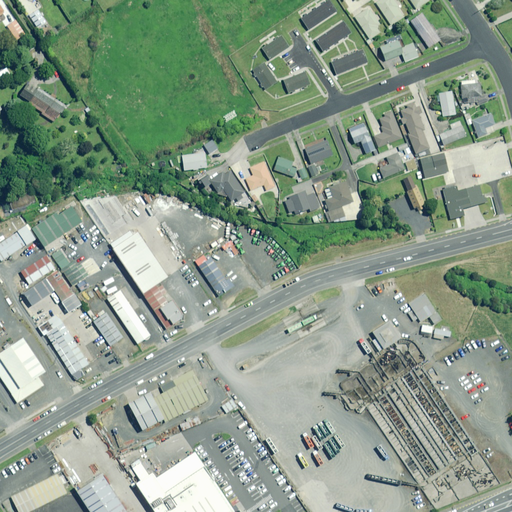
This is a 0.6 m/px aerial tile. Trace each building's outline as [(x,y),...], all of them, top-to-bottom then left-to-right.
[(401,8),(396,0),(380,0),(376,3),(391,25),(405,16),(400,9),(401,8)] [(410,0),(417,9),(429,1),(428,0),(410,0)] [(337,13),(329,1),(301,19),(309,31),(337,13)] [(381,24),(370,7),(355,17),(370,39),(380,33),(376,27),(381,24)] [(47,23),(38,9),(30,15),(38,28),(47,23)] [(441,40),(422,14),(411,22),(429,48),(441,40)] [(26,34),(16,20),(7,26),(17,40),(26,34)] [(332,48),(331,47),(336,44),(337,45),(340,42),(340,41),(345,37),(346,39),(350,37),(348,35),(351,33),(344,22),(316,41),(324,52),(327,50),(327,51),(332,48)] [(289,48),(281,36),(262,49),(270,61),(289,48)] [(402,48),(399,40),(381,47),(386,61),(403,55),(406,62),(419,57),(414,43),(402,48)] [(368,63),(362,50),(332,63),(337,76),(368,63)] [(256,76),(262,84),(260,85),(262,87),(263,87),(266,90),(278,82),(265,63),(253,71),(254,73),(253,74),(255,77),(256,76)] [(296,92),(296,91),(303,88),(304,89),(308,87),(308,86),(310,85),(305,72),(284,81),(289,94),(293,92),(293,93),(296,92)] [(475,84),(475,80),(461,82),(463,99),(467,98),(468,103),(478,102),(478,105),(489,103),(488,94),(483,95),(481,83),(475,84)] [(29,101),(37,89),(28,83),(20,95),(29,101)] [(44,116),(54,101),(37,89),(29,101),(30,102),(29,103),(43,113),(42,114),(44,116)] [(457,114),(452,91),(439,94),(443,117),(457,114)] [(54,101),(44,116),(55,122),(65,108),(54,101)] [(422,113),(419,106),(417,107),(415,101),(406,105),(400,107),(404,118),(402,119),(404,124),(406,123),(410,134),(409,135),(416,154),(430,149),(423,130),(426,130),(420,114),(422,113)] [(93,113),(89,107),(85,110),(89,116),(93,113)] [(403,137),(392,110),(383,113),(385,117),(379,119),(384,132),(375,136),(379,147),(403,137)] [(473,123),(469,113),(465,115),(468,125),(473,123)] [(496,126),(492,114),(473,120),(478,138),(488,135),(486,129),(496,126)] [(376,150),(364,123),(349,129),(355,144),(361,141),(366,154),(376,150)] [(466,137),(462,126),(440,135),(444,145),(466,137)] [(218,149),(212,141),(205,146),(210,154),(218,149)] [(333,156),(327,141),(306,149),(311,164),(333,156)] [(185,171),(193,170),(193,171),(198,170),(198,169),(207,168),(205,153),(183,156),(185,171)] [(405,169),(398,153),(387,158),(390,165),(380,169),(384,178),(405,169)] [(438,154),(419,158),(422,171),(441,167),(438,154)] [(293,162),(279,157),(274,170),(294,177),(297,168),(292,166),(293,162)] [(417,168),(415,160),(406,163),(408,171),(417,168)] [(276,187),(265,162),(251,168),(254,176),(246,179),(251,191),(264,185),(267,191),(276,187)] [(319,174),(315,165),(309,168),(312,177),(319,174)] [(308,177),(305,168),(299,170),(302,179),(308,177)] [(212,184),(219,194),(226,194),(231,202),(236,198),(239,202),(244,198),(241,195),(245,192),(231,171),(225,175),(223,172),(212,179),(209,175),(200,180),(205,188),(212,184)] [(415,186),(411,177),(404,180),(408,191),(407,192),(414,209),(425,204),(417,185),(415,186)] [(354,202),(347,181),(324,188),(328,199),(325,200),(329,211),(354,202)] [(474,184),(439,192),(446,222),(460,219),(458,211),(479,207),(474,184)] [(306,191),(289,197),(290,199),(285,200),(289,213),(294,211),(295,214),(310,209),(310,211),(319,209),(318,204),(314,192),(307,194),(306,191)] [(79,226),(68,207),(29,231),(40,249),(79,226)] [(195,211),(189,207),(186,212),(191,216),(195,211)] [(346,218),(343,209),(328,213),(330,222),(346,218)] [(173,271),(140,217),(104,239),(137,292),(173,271)] [(0,260),(33,241),(24,226),(0,240),(0,260)] [(242,230),(229,236),(232,242),(245,235),(242,230)] [(82,264),(89,277),(100,270),(93,257),(82,264)] [(82,280),(70,261),(54,271),(66,290),(82,280)] [(68,297),(52,272),(42,279),(57,303),(68,297)] [(226,290),(215,272),(202,281),(212,298),(226,290)] [(174,323),(152,288),(137,297),(158,332),(174,323)] [(147,339),(117,291),(103,300),(132,348),(147,339)] [(421,293),(404,304),(415,322),(433,312),(421,293)] [(71,315),(63,303),(46,313),(53,326),(71,315)] [(118,340),(103,315),(90,323),(105,348),(118,340)] [(387,321),(369,332),(381,350),(398,339),(387,321)] [(86,365),(61,324),(41,336),(66,377),(86,365)] [(432,327),(422,325),(421,336),(431,338),(432,327)] [(435,329),(433,338),(444,340),(444,336),(451,337),(452,331),(435,329)] [(42,374),(20,338),(0,350),(0,386),(10,403),(37,387),(33,380),(42,374)] [(353,411),(364,403),(420,487),(468,454),(470,458),(480,452),(420,362),(410,368),(396,347),(340,384),(347,394),(343,397),(353,411)] [(126,405),(138,430),(156,421),(158,424),(200,403),(189,380),(152,399),(149,394),(126,405)] [(237,406),(232,399),(222,406),(227,413),(237,406)] [(201,424),(199,417),(191,420),(190,417),(186,419),(187,421),(180,424),(182,431),(201,424)] [(136,454),(120,463),(152,511),(235,511),(192,453),(156,478),(136,454)] [(29,511),(63,494),(52,474),(7,499),(14,511),(29,511)] [(127,511),(103,474),(77,492),(89,511),(127,511)]
